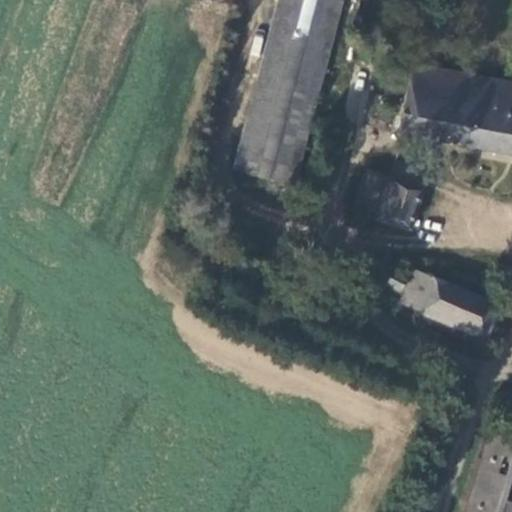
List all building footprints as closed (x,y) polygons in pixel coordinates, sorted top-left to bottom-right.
[(295,192),(344,0),(276,0),(230,175),(295,192)] [(399,137),(511,159),(511,87),(413,68),(399,137)] [(411,235),(431,169),(398,157),(391,180),(366,172),(350,215),(411,235)] [(401,297),(397,307),(461,335),(488,348),(506,307),(411,265),(407,274),(389,266),(380,287),(401,297)] [(461,335),(397,307),(391,320),(455,348),(461,335)] [(511,511),(511,437),(489,431),(466,511),(511,511)]
